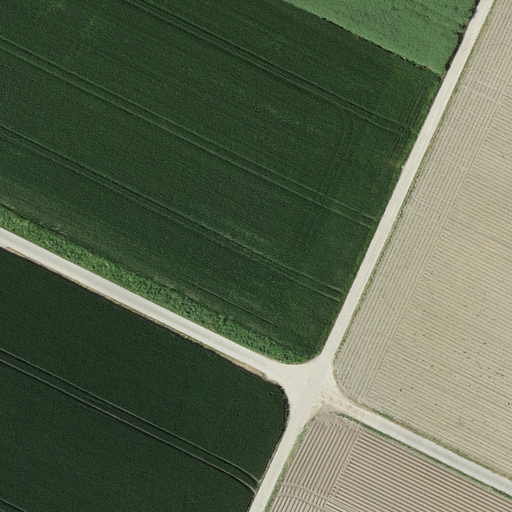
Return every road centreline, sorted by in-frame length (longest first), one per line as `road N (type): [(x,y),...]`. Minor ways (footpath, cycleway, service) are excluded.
road 1 (track): [(0,234),(511,488)]
road 2 (track): [(492,0),(255,511)]
